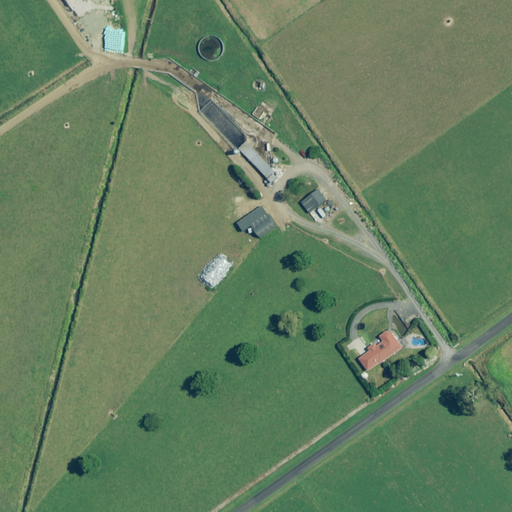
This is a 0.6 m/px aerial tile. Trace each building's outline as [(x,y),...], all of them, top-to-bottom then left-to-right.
[(266,115),(257,109),(254,114),(262,120),(266,115)] [(280,176),(247,143),(241,149),(273,183),(280,176)] [(329,200),(321,189),(296,207),(304,218),(329,200)] [(278,227),(264,207),(239,223),(245,232),(254,226),(261,238),(278,227)] [(403,348),(391,330),(381,337),(383,339),(369,348),(371,351),(360,359),(369,371),(381,363),(382,363),(403,348)]
